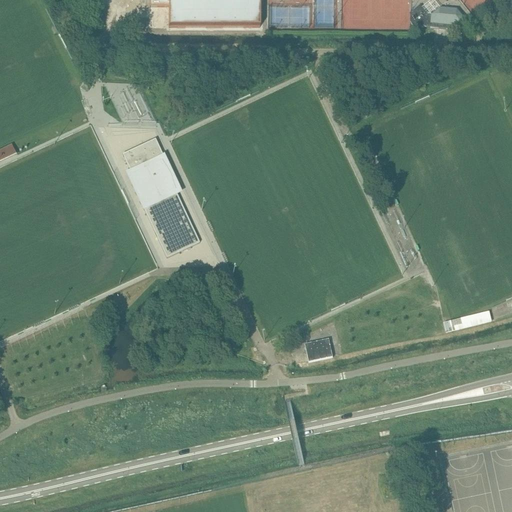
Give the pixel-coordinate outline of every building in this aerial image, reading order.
[(166,0),(166,22),(256,21),(255,0),(166,0)] [(511,1),(503,10),(508,16),(511,12),(511,1)] [(410,14),(410,23),(413,27),(414,27),(424,28),(431,29),(448,30),(454,31),(463,32),(464,19),(464,18),(457,9),(442,8),(433,15),(429,15),(427,15),(420,6),(414,11),(410,14)] [(155,140),(122,155),(130,170),(148,209),(144,211),(167,259),(200,244),(177,195),(159,157),(163,155),(155,140)] [(490,315),(443,327),(445,334),(455,331),(455,332),(491,323),(491,320),(490,315)] [(329,340),(305,345),(309,363),(333,358),(329,340)]
